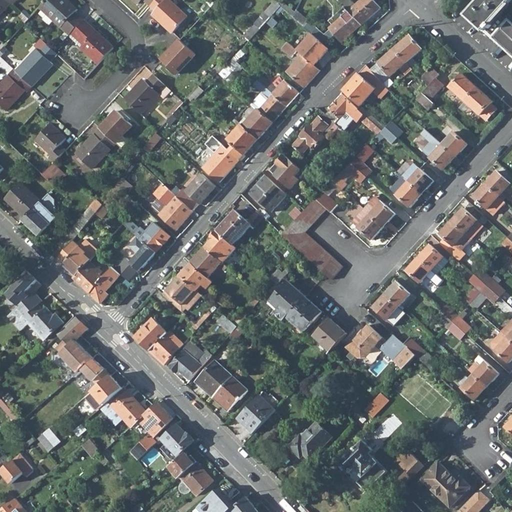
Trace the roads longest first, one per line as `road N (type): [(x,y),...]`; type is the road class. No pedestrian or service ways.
road 1 (residential): [(107,329),(354,56),(414,3)]
road 2 (secondary): [(107,329),(288,511)]
road 3 (residential): [(511,120),(375,277)]
road 4 (residential): [(103,0),(146,37),(78,105),(68,93)]
road 5 (secondary): [(0,226),(107,329)]
road 6 (residential): [(414,3),(511,91)]
